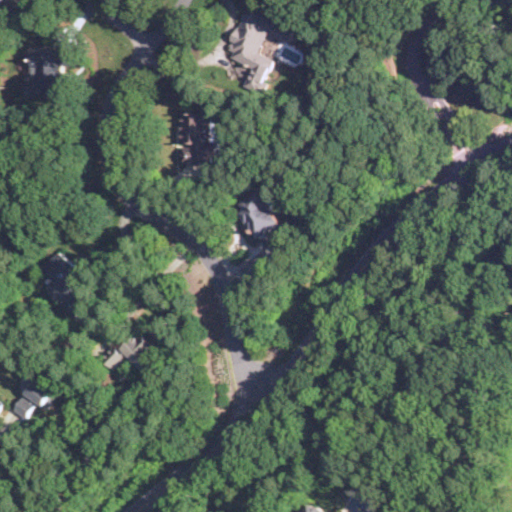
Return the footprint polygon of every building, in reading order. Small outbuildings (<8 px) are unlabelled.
[(297,26),(247,7),(229,55),(253,64),(245,85),(265,92),(278,57),(263,52),(270,32),(292,40),(297,26)] [(65,95),(66,64),(75,64),(76,46),(33,45),(32,95),(65,95)] [(183,162),(213,163),(213,154),(221,154),(221,139),(212,139),(213,111),(184,111),(183,162)] [(263,188),(238,204),(261,240),(286,224),(263,188)] [(47,264),(57,279),(50,285),(73,317),(88,305),(76,287),(90,277),(69,248),(47,264)] [(132,354),(146,372),(165,357),(143,328),(107,356),(116,367),(132,354)] [(76,354),(89,342),(76,329),(64,342),(76,354)] [(17,409),(31,417),(40,401),(52,408),(62,390),(35,375),(17,409)]
